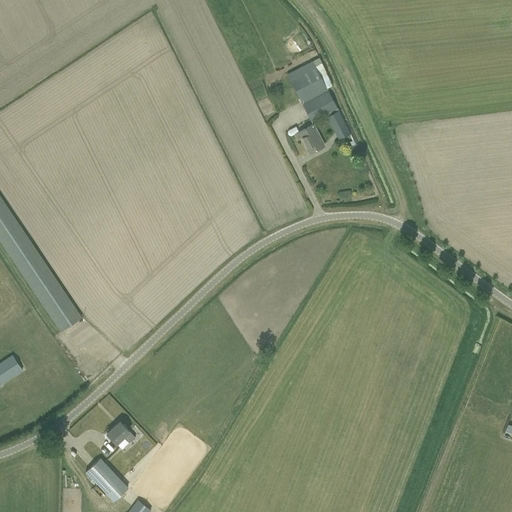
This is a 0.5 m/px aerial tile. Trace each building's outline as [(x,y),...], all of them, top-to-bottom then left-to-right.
[(287,74),(301,101),(327,88),(332,86),(320,62),(314,66),(312,61),(287,74)] [(311,122),(326,114),(337,108),(327,88),(301,101),(311,122)] [(326,114),(338,139),(350,134),(337,108),(326,114)] [(304,145),(309,154),(324,146),(319,137),(312,124),(299,132),(296,126),(289,130),(288,131),(287,132),(287,133),(288,134),(289,135),(289,136),(290,136),(291,136),(293,135),(294,134),(297,140),(300,138),(304,145)] [(0,241),(60,331),(81,317),(0,196),(0,241)] [(0,384),(22,371),(12,356),(0,363),(0,384)] [(511,511),(511,433),(463,418),(442,483),(463,478),(466,484),(472,511),(511,511)] [(113,439),(117,443),(123,437),(129,443),(135,437),(127,428),(120,421),(107,433),(113,439)] [(100,457),(85,471),(112,501),(128,487),(100,457)] [(127,511),(148,511),(150,510),(137,500),(127,511)]
